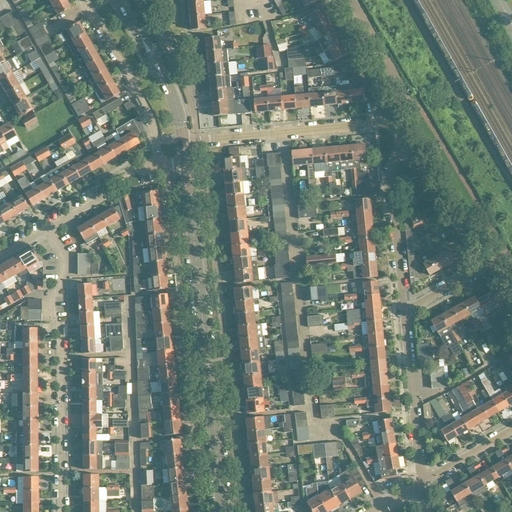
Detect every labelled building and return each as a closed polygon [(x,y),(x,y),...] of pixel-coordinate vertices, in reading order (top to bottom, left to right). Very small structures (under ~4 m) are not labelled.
[(65,0),(56,0),(51,3),(58,15),(70,8),(65,0)] [(204,1),(189,3),(191,16),(206,15),(204,1)] [(283,4),(278,6),(282,14),(287,11),(283,4)] [(323,8),(306,17),(312,29),(329,19),(323,8)] [(23,9),(18,12),(22,19),(28,17),(23,9)] [(13,11),(7,14),(13,25),(19,22),(13,11)] [(25,31),(19,22),(13,25),(7,14),(1,17),(7,29),(12,26),(18,35),(25,31)] [(206,15),(191,16),(192,30),(207,29),(206,15)] [(22,19),(28,29),(33,26),(28,17),(22,19)] [(336,31),(329,19),(312,29),(316,27),(323,38),(336,31)] [(72,41),(85,34),(78,22),(65,29),(66,30),(60,33),(67,44),(72,41)] [(28,29),(31,35),(43,29),(39,23),(33,26),(28,29)] [(299,30),(302,35),(308,31),(305,26),(299,30)] [(46,34),(43,29),(31,35),(35,41),(46,34)] [(311,36),(308,31),(302,35),(305,39),(311,36)] [(315,49),(319,55),(325,52),(342,42),(336,31),(323,38),(318,41),(321,46),(315,49)] [(49,40),(49,39),(46,34),(35,41),(38,47),(48,41),(49,40)] [(85,34),(72,41),(79,53),(87,49),(92,46),(85,34)] [(28,36),(17,42),(23,52),(33,46),(28,36)] [(221,36),(216,37),(206,38),(207,51),(222,50),(221,36)] [(38,47),(44,57),(54,51),(48,41),(38,47)] [(278,42),(280,51),(288,49),(287,46),(281,47),(280,41),(278,42)] [(348,54),(342,42),(325,52),(330,61),(336,61),(348,54)] [(87,49),(79,53),(86,65),(94,60),(99,58),(95,52),(98,50),(95,45),(92,47),(92,46),(87,49)] [(265,58),(274,57),(271,45),(258,46),(259,51),(264,51),(265,58)] [(301,47),(287,50),(288,60),(303,59),(301,47)] [(222,50),(207,51),(209,64),(229,62),(227,49),(222,50)] [(26,56),(31,63),(35,61),(39,58),(35,50),(26,56)] [(54,51),(44,57),(48,65),(53,62),(58,59),(54,51)] [(347,59),(348,66),(363,65),(357,54),(347,59)] [(268,71),(278,70),(274,57),(265,58),(262,59),(262,63),(267,63),(268,71)] [(39,58),(35,61),(39,68),(44,65),(39,58)] [(105,70),(99,58),(94,60),(86,65),(93,77),(105,70)] [(307,67),(306,58),(303,59),(288,60),(289,68),(293,68),(303,67),(307,67)] [(5,62),(0,65),(0,80),(12,74),(17,71),(18,70),(11,59),(5,62)] [(347,59),(334,65),(335,68),(335,73),(349,71),(348,66),(347,59)] [(229,62),(209,64),(210,77),(230,75),(229,62)] [(56,66),(51,69),(57,81),(62,78),(56,66)] [(303,67),(293,68),(294,76),(304,74),(303,67)] [(294,76),(293,68),(289,68),(285,69),(286,80),(294,80),(294,76)] [(321,69),(322,76),(335,75),(335,73),(335,68),(321,69)] [(322,76),(321,69),(307,71),(308,78),(322,76)] [(94,92),(100,89),(112,82),(105,70),(93,77),(88,80),(94,92)] [(0,80),(0,82),(6,93),(18,86),(12,74),(0,80)] [(49,75),(44,78),(48,84),(53,82),(49,75)] [(230,75),(210,77),(211,90),(226,89),(231,88),(230,75)] [(62,78),(57,81),(62,88),(67,85),(62,78)] [(53,82),(48,84),(53,92),(57,89),(53,82)] [(119,94),(112,82),(100,89),(94,92),(101,104),(119,94)] [(350,84),(352,103),(366,102),(364,89),(363,84),(361,83),(350,84)] [(350,84),(336,85),(336,86),(338,104),(352,103),(350,84)] [(18,86),(6,93),(12,105),(25,98),(18,86)] [(336,86),(323,88),(323,93),(324,106),(338,104),(336,86)] [(295,87),(296,96),(297,108),(311,107),(309,94),(304,95),(303,87),(295,87)] [(226,89),(211,90),(212,103),(235,101),(234,95),(226,96),(226,89)] [(324,106),(323,93),(309,94),(311,107),(324,106)] [(72,95),(67,98),(71,105),(76,102),(72,95)] [(282,97),(283,110),(297,108),(296,96),(282,97)] [(270,111),(283,110),(282,97),(268,98),(270,111)] [(25,98),(12,105),(19,117),(32,110),(25,98)] [(120,98),(102,108),(106,115),(117,109),(118,106),(123,103),(120,98)] [(254,100),(255,103),(256,113),(270,111),(268,98),(254,100)] [(235,101),(212,103),(214,116),(252,113),(250,99),(235,101)] [(76,102),(71,105),(78,117),(92,109),(91,105),(88,107),(86,104),(82,106),(79,101),(76,102)] [(127,111),(133,107),(130,101),(124,105),(127,111)] [(96,120),(106,115),(102,108),(92,113),(96,120)] [(33,114),(22,121),(26,128),(37,121),(33,114)] [(78,121),(82,128),(91,123),(87,116),(78,121)] [(127,150),(139,143),(136,138),(145,132),(141,123),(140,119),(139,116),(132,120),(132,121),(134,124),(124,130),(125,133),(119,137),(120,139),(127,150)] [(9,123),(0,127),(0,132),(5,142),(16,136),(9,123)] [(58,141),(60,145),(63,150),(75,143),(70,134),(58,141)] [(105,139),(115,157),(126,151),(127,150),(120,139),(115,142),(112,135),(105,139)] [(91,144),(95,150),(96,153),(103,164),(115,157),(105,139),(103,137),(91,143),(91,144)] [(89,153),(95,150),(91,144),(91,143),(88,138),(82,141),(89,153)] [(48,151),(60,145),(58,141),(46,147),(48,151)] [(237,155),(260,154),(259,145),(236,146),(237,155)] [(370,194),(369,182),(368,172),(361,173),(360,163),(367,163),(365,145),(352,146),(353,160),(354,168),(352,168),(352,169),(353,175),(357,174),(358,181),(356,181),(357,188),(357,195),(370,194)] [(340,162),(353,160),(352,146),(339,147),(340,162)] [(34,154),(37,160),(38,162),(50,155),(48,152),(48,151),(46,147),(34,154)] [(341,170),(340,162),(339,147),(326,148),(328,171),(326,171),(326,177),(332,177),(331,172),(341,171),(341,170)] [(326,148),(313,150),(315,172),(326,171),(328,171),(326,148)] [(26,154),(23,149),(15,154),(13,155),(16,160),(26,154)] [(315,178),(315,172),(313,150),(292,152),(294,166),(307,165),(309,187),(316,187),(315,178)] [(91,171),(103,164),(96,153),(85,160),(91,171)] [(268,167),(271,166),(276,166),(274,153),(267,154),(268,167)] [(37,160),(34,154),(21,161),(25,167),(37,160)] [(79,178),(91,171),(85,160),(81,154),(69,161),(79,178)] [(240,157),(236,157),(221,159),(222,167),(224,167),(225,171),(246,169),(245,163),(241,163),(240,157)] [(256,168),(264,167),(263,159),(255,160),(256,168)] [(27,170),(25,167),(21,161),(9,168),(14,177),(27,170)] [(61,174),(67,185),(79,178),(69,161),(58,168),(61,174)] [(67,185),(61,174),(58,168),(46,175),(45,174),(49,181),(55,192),(67,185)] [(247,169),(246,169),(225,171),(225,176),(223,176),(224,184),(243,182),(248,181),(247,169)] [(0,180),(9,175),(6,170),(0,173),(0,180)] [(55,192),(49,181),(45,174),(34,181),(34,182),(43,198),(55,192)] [(31,205),(43,198),(34,182),(29,184),(25,177),(17,181),(31,205)] [(225,192),(227,192),(227,196),(244,194),(243,182),(224,184),(225,192)] [(337,183),(330,184),(331,196),(343,195),(342,186),(337,187),(337,183)] [(1,189),(0,187),(0,215),(4,222),(16,215),(9,203),(7,200),(1,189)] [(144,207),(160,205),(159,191),(142,193),(144,207)] [(120,204),(123,212),(132,209),(128,194),(118,197),(120,204)] [(226,201),(227,209),(246,207),(244,194),(227,196),(228,201),(226,201)] [(28,208),(23,199),(21,196),(14,200),(12,197),(7,200),(9,203),(16,215),(28,208)] [(356,199),(357,214),(372,213),(370,198),(356,199)] [(311,212),(316,211),(316,204),(298,206),(299,219),(311,218),(311,212)] [(162,219),(160,205),(144,207),(145,221),(162,219)] [(247,219),(246,207),(227,209),(228,217),(229,216),(230,221),(247,219)] [(115,208),(102,215),(109,226),(121,219),(115,208)] [(123,212),(126,224),(132,222),(136,222),(133,212),(132,209),(123,212)] [(425,209),(420,211),(423,220),(429,218),(425,209)] [(408,216),(410,222),(413,229),(420,226),(422,230),(424,236),(428,234),(426,228),(423,220),(420,211),(408,216)] [(373,226),(372,213),(357,214),(359,227),(373,226)] [(102,215),(90,222),(97,233),(109,226),(102,215)] [(140,221),(139,221),(140,235),(147,235),(163,233),(162,219),(145,221),(140,221)] [(248,231),(247,219),(230,221),(230,225),(228,226),(229,233),(248,231)] [(87,244),(96,239),(99,237),(97,233),(90,222),(84,225),(82,224),(80,226),(80,228),(78,229),(87,244)] [(135,230),(132,222),(126,224),(129,232),(135,230)] [(373,226),(359,227),(360,239),(374,238),(373,226)] [(121,232),(124,237),(130,234),(127,229),(121,232)] [(230,242),(232,241),(233,246),(250,244),(248,231),(229,233),(230,242)] [(148,249),(165,247),(163,233),(147,235),(148,249)] [(375,251),(374,238),(360,239),(361,252),(375,251)] [(111,244),(110,243),(108,239),(102,243),(105,248),(111,244)] [(99,251),(105,248),(102,243),(97,246),(99,251)] [(251,256),(250,244),(233,246),(233,250),(231,250),(232,258),(251,256)] [(150,262),(166,261),(165,247),(148,249),(150,262)] [(39,261),(31,248),(19,255),(27,269),(39,261)] [(443,269),(437,257),(432,249),(419,256),(430,275),(443,269)] [(289,250),(278,251),(275,252),(276,259),(289,257),(289,250)] [(437,257),(443,269),(456,262),(450,250),(437,257)] [(354,266),(377,264),(375,251),(361,252),(354,253),(355,259),(354,259),(354,263),(354,266)] [(429,276),(426,272),(419,275),(419,273),(418,271),(415,271),(413,253),(412,253),(408,253),(410,271),(411,284),(416,283),(429,276)] [(15,276),(27,269),(19,255),(7,262),(15,276)] [(337,263),(336,255),(307,257),(307,266),(337,263)] [(252,262),(251,256),(232,258),(233,266),(235,266),(235,271),(258,268),(257,261),(252,262)] [(290,264),(289,257),(276,259),(276,264),(274,265),(275,266),(290,264)] [(151,276),(168,275),(166,261),(150,262),(151,276)] [(0,278),(3,283),(15,276),(7,262),(0,266),(0,278)] [(354,279),(378,277),(377,264),(354,266),(354,263),(348,264),(348,269),(348,272),(354,271),(354,279)] [(259,268),(258,268),(235,271),(236,275),(234,275),(235,284),(245,282),(254,281),(260,281),(259,268)] [(292,278),(291,270),(275,272),(276,279),(292,278)] [(153,291),(169,289),(168,275),(151,276),(153,291)] [(364,282),(365,296),(380,294),(378,281),(364,282)] [(35,282),(35,290),(41,290),(44,290),(44,282),(41,282),(35,282)] [(293,282),(282,283),(282,286),(283,294),(294,293),(293,284),(293,282)] [(91,284),(89,284),(79,284),(80,298),(92,298),(91,284)] [(351,291),(350,284),(332,286),(332,293),(351,291)] [(31,292),(27,286),(22,289),(26,295),(31,292)] [(237,301),(254,299),(253,287),(233,289),(234,297),(236,297),(237,301)] [(317,287),(304,288),(306,301),(318,300),(317,287)] [(18,300),(23,297),(19,290),(14,293),(18,300)] [(477,300),(475,296),(464,303),(474,320),(471,321),(474,326),(479,323),(476,318),(485,313),(486,315),(500,307),(492,292),(477,300)] [(295,301),(294,293),(283,294),(284,303),(295,301)] [(151,296),(153,310),(169,308),(168,294),(151,296)] [(381,307),(380,294),(365,296),(366,309),(381,307)] [(5,299),(9,306),(14,302),(10,296),(5,299)] [(92,298),(80,298),(81,312),(93,311),(92,298)] [(237,301),(237,306),(235,306),(236,314),(255,312),(255,305),(260,305),(259,299),(254,299),(237,301)] [(105,311),(121,310),(121,302),(105,303),(105,311)] [(480,330),(482,328),(479,323),(474,326),(471,321),(474,320),(464,303),(454,309),(460,320),(462,324),(467,321),(471,328),(474,327),(477,331),(480,330)] [(366,309),(367,314),(368,322),(382,320),(381,307),(366,309)] [(171,322),(169,308),(153,310),(154,324),(171,322)] [(296,315),(296,308),(285,309),(285,316),(296,315)] [(454,309),(443,315),(449,327),(452,332),(450,333),(453,338),(458,335),(455,331),(458,329),(455,324),(460,320),(454,309)] [(94,325),(93,311),(81,312),(81,326),(94,325)] [(142,311),(136,311),(136,326),(148,325),(148,319),(147,311),(146,311),(142,311)] [(257,324),(255,312),(236,314),(237,322),(239,322),(239,326),(257,324)] [(308,317),(309,327),(324,326),(323,315),(308,317)] [(443,315),(432,321),(434,325),(437,330),(441,338),(446,348),(452,345),(455,343),(453,338),(450,333),(452,332),(449,327),(443,315)] [(368,322),(361,322),(362,335),(383,333),(382,320),(368,322)] [(16,342),(23,342),(38,342),(38,328),(33,328),(33,322),(15,322),(16,342)] [(154,324),(156,338),(172,336),(171,322),(154,324)] [(107,338),(110,338),(123,337),(122,323),(106,324),(107,338)] [(239,339),(258,337),(257,324),(239,326),(240,331),(238,331),(239,339)] [(94,325),(81,326),(82,340),(95,339),(101,338),(100,325),(94,325)] [(148,325),(136,326),(137,339),(142,339),(142,333),(149,332),(148,325)] [(485,338),(480,330),(477,331),(474,333),(479,341),(485,338)] [(383,333),(362,335),(364,348),(370,348),(385,346),(383,333)] [(459,342),(461,341),(458,335),(453,338),(455,343),(452,345),(457,356),(464,352),(459,342)] [(172,336),(156,338),(157,352),(174,350),(172,336)] [(124,349),(123,337),(110,338),(111,351),(122,351),(124,349)] [(260,349),(258,337),(239,339),(240,347),(242,347),(242,351),(260,349)] [(95,339),(82,340),(83,354),(96,353),(95,339)] [(38,342),(23,342),(23,349),(16,349),(7,349),(7,355),(14,355),(24,355),(38,355),(38,342)] [(327,344),(312,345),(313,353),(328,352),(327,344)] [(370,348),(371,361),(386,359),(385,346),(370,348)] [(242,351),(243,355),(240,356),(241,364),(260,362),(261,362),(260,355),(266,355),(265,349),(260,349),(242,351)] [(175,364),(174,350),(157,352),(159,366),(175,364)] [(38,367),(38,355),(24,355),(24,368),(38,367)] [(301,362),(301,355),(290,357),(290,363),(301,362)] [(93,359),(83,359),(83,373),(96,373),(103,373),(103,363),(96,363),(96,359),(93,359)] [(371,361),(373,374),(387,372),(386,359),(371,361)] [(260,362),(241,364),(242,372),(244,372),(245,376),(262,374),(262,368),(261,362),(260,362)] [(177,378),(175,364),(159,366),(155,366),(156,373),(160,373),(160,380),(177,378)] [(506,364),(502,367),(504,372),(511,386),(511,374),(506,364)] [(24,368),(24,374),(14,374),(14,375),(7,375),(7,381),(14,381),(24,381),(38,381),(38,367),(24,368)] [(143,367),(138,367),(138,381),(150,380),(150,367),(143,367)] [(431,368),(432,375),(444,374),(444,367),(431,368)] [(388,385),(387,372),(373,374),(374,387),(388,385)] [(500,390),(509,406),(511,404),(511,386),(504,372),(500,374),(507,386),(500,390)] [(103,387),(103,373),(96,373),(83,373),(84,387),(96,387),(103,387)] [(264,386),(262,374),(245,376),(245,380),(243,381),(244,389),(264,386)] [(444,374),(432,375),(432,382),(445,381),(444,374)] [(346,377),(333,378),(333,390),(346,389),(346,377)] [(177,378),(160,380),(162,394),(178,392),(177,378)] [(487,378),(482,381),(486,389),(487,391),(490,396),(493,401),(499,412),(509,406),(500,390),(495,392),(487,378)] [(150,380),(138,381),(139,396),(151,395),(152,395),(150,380)] [(38,381),(24,381),(14,381),(24,381),(24,394),(39,393),(38,381)] [(445,381),(432,382),(433,389),(446,388),(445,381)] [(374,387),(375,400),(390,398),(388,385),(374,387)] [(119,386),(119,394),(119,400),(126,400),(127,400),(127,386),(119,386)] [(247,396),(247,401),(265,399),(264,386),(244,389),(245,396),(247,396)] [(96,387),(84,387),(84,401),(96,400),(103,400),(103,387),(96,387)] [(294,396),(305,395),(304,388),(293,389),(294,396)] [(163,407),(180,405),(178,392),(162,394),(163,407)] [(24,394),(18,394),(18,401),(18,407),(24,407),(39,406),(39,393),(24,394)] [(479,424),(489,418),(482,407),(478,409),(473,401),(474,401),(471,396),(470,394),(463,397),(479,424)] [(139,410),(147,409),(152,408),(152,405),(151,395),(139,396),(139,410)] [(306,404),(305,395),(294,396),(295,405),(306,404)] [(462,395),(457,398),(460,403),(459,404),(464,411),(459,414),(462,419),(469,430),(479,424),(463,397),(462,395)] [(265,399),(247,401),(248,405),(246,405),(247,414),(271,411),(270,398),(265,399)] [(376,413),(391,412),(390,398),(375,400),(367,400),(367,398),(361,399),(361,404),(367,403),(368,408),(376,407),(376,413)] [(430,402),(431,404),(440,419),(442,418),(446,415),(444,411),(437,398),(434,400),(430,402)] [(97,414),(96,400),(84,401),(84,414),(97,414)] [(114,408),(125,408),(126,408),(126,400),(119,400),(114,400),(109,400),(109,407),(114,407),(114,408)] [(493,401),(482,407),(489,418),(499,412),(493,401)] [(322,419),(335,418),(334,404),(320,406),(322,419)] [(165,421),(181,419),(180,405),(163,407),(164,413),(160,414),(161,421),(165,421)] [(17,412),(24,412),(24,420),(39,419),(39,406),(24,407),(18,407),(17,407),(17,412)] [(148,412),(139,413),(140,424),(152,422),(150,412),(148,412)] [(296,413),(296,422),(308,420),(307,412),(296,413)] [(451,412),(446,415),(449,420),(452,425),(457,422),(454,417),(453,414),(451,412)] [(97,414),(84,414),(84,420),(82,421),(81,422),(81,424),(81,426),(82,427),(84,427),(84,428),(97,428),(103,428),(103,414),(97,414)] [(452,425),(449,420),(446,415),(442,418),(448,427),(441,431),(448,442),(458,436),(452,425)] [(248,427),(249,432),(266,430),(264,417),(255,418),(245,419),(246,427),(248,427)] [(39,432),(39,419),(24,420),(24,427),(17,427),(17,433),(39,432)] [(181,419),(165,421),(167,436),(183,434),(185,432),(186,430),(185,427),(183,426),(182,425),(181,419)] [(378,421),(380,434),(394,431),(392,419),(378,421)] [(462,419),(452,425),(458,436),(469,430),(462,419)] [(140,424),(140,439),(152,437),(152,422),(140,424)] [(97,428),(84,428),(84,442),(97,442),(97,428)] [(248,444),(267,442),(266,436),(272,436),(271,429),(266,430),(249,432),(249,436),(247,436),(248,444)] [(374,432),(368,433),(369,439),(374,438),(376,447),(396,443),(394,431),(380,434),(374,435),(374,432)] [(39,438),(39,432),(17,433),(17,446),(24,446),(39,445),(42,445),(42,438),(39,438)] [(350,441),(355,450),(361,449),(358,438),(349,439),(350,441)] [(181,439),(171,440),(165,441),(167,455),(183,453),(181,439)] [(117,455),(130,455),(130,441),(129,441),(116,441),(116,455),(117,455)] [(97,442),(84,442),(84,455),(97,455),(103,455),(103,442),(97,442)] [(267,442),(248,444),(249,452),(251,452),(251,456),(268,454),(267,442)] [(338,450),(337,442),(325,443),(326,458),(338,456),(338,450)] [(320,444),(313,444),(314,453),(315,459),(320,458),(326,458),(325,443),(320,444)] [(398,456),(396,443),(376,447),(378,456),(379,459),(398,456)] [(39,445),(24,446),(17,446),(17,459),(39,459),(39,445)] [(501,462),(493,467),(499,477),(511,469),(511,467),(507,459),(504,454),(501,449),(495,452),(501,462)] [(168,468),(184,467),(183,453),(167,455),(168,468)] [(270,467),(268,454),(251,456),(252,461),(250,461),(251,469),(270,467)] [(84,455),(84,470),(94,469),(103,469),(103,455),(97,455),(84,455)] [(117,455),(117,469),(130,470),(130,462),(130,455),(117,455)] [(378,456),(372,457),(374,463),(376,475),(382,474),(382,479),(398,477),(397,474),(396,469),(400,468),(398,456),(379,459),(378,456)] [(17,472),(25,472),(39,472),(39,459),(17,459),(16,459),(17,472)] [(488,491),(479,475),(476,470),(473,465),(467,469),(473,478),(465,483),(474,499),(488,491)] [(168,468),(170,482),(186,480),(184,467),(168,468)] [(270,467),(251,469),(251,477),(254,477),(254,481),(271,479),(270,467)] [(342,483),(351,499),(363,492),(360,488),(366,484),(356,467),(349,470),(353,476),(342,483)] [(493,467),(479,475),(488,491),(489,490),(485,485),(499,477),(493,467)] [(153,471),(141,471),(142,477),(142,485),(148,485),(153,484),(154,484),(153,471)] [(85,488),(100,488),(99,475),(84,475),(85,488)] [(338,476),(329,482),(330,488),(331,490),(340,505),(351,499),(342,483),(341,481),(340,478),(340,475),(338,476)] [(24,477),(24,490),(39,490),(39,477),(24,477)] [(460,507),(474,499),(465,483),(457,488),(451,478),(445,482),(460,507)] [(271,479),(254,481),(255,486),(252,486),(253,494),(272,492),(271,479)] [(187,494),(186,480),(170,482),(171,496),(187,494)] [(329,482),(317,483),(318,494),(319,496),(329,511),(340,505),(331,490),(330,488),(329,482)] [(314,491),(307,491),(308,503),(309,505),(312,510),(313,511),(328,511),(329,511),(319,496),(318,494),(317,483),(313,483),(313,487),(314,491)] [(119,497),(119,490),(113,490),(113,485),(107,485),(107,496),(119,497)] [(100,501),(100,488),(85,488),(85,501),(100,501)] [(19,490),(16,490),(16,493),(16,503),(25,503),(39,503),(39,490),(24,490),(19,490)] [(272,492),(253,494),(254,502),(256,502),(257,506),(274,504),(272,492)] [(171,496),(173,510),(189,508),(187,494),(171,496)] [(154,511),(154,499),(142,499),(142,511),(154,511)] [(84,511),(99,511),(100,501),(85,501),(84,511)] [(39,511),(39,503),(25,503),(24,511),(39,511)] [(274,504),(257,506),(257,510),(255,510),(255,511),(274,511),(274,510),(280,509),(279,503),(274,504)]
